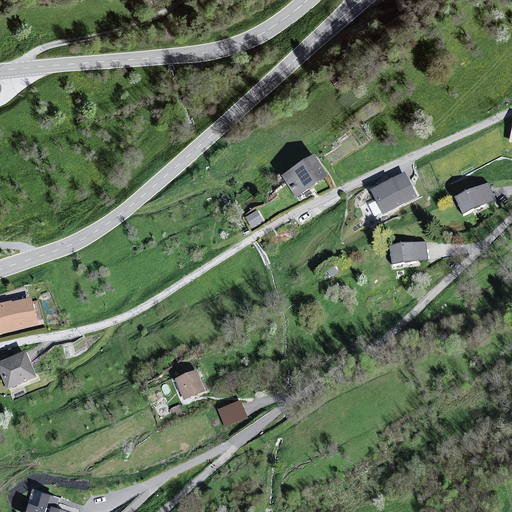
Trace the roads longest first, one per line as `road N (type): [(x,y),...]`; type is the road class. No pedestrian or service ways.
road 1 (residential): [(0,346),(131,313),(288,216),(511,111)]
road 2 (residential): [(511,217),(378,345),(247,434),(163,511)]
road 3 (tertiary): [(361,0),(97,230),(0,269)]
road 4 (tertiary): [(14,69),(210,51),(266,31),(307,0)]
road 5 (track): [(24,68),(38,48),(110,32),(182,0)]
